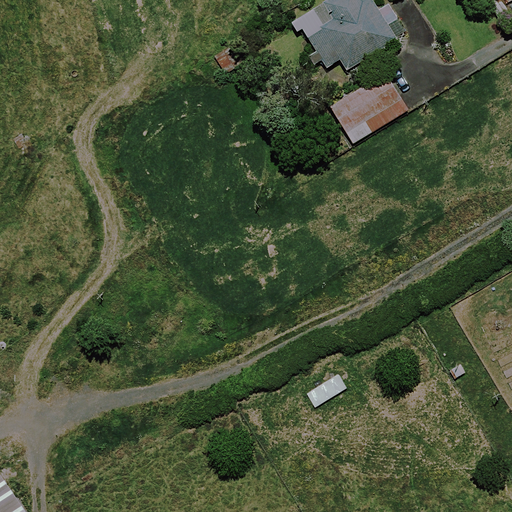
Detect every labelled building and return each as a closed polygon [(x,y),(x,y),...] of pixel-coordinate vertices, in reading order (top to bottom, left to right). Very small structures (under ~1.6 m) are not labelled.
[(332,0),(292,26),(298,36),(303,33),(316,53),(308,58),(319,76),(340,62),(349,76),(408,38),(388,6),(379,12),(371,0),(367,0),(363,3),(361,0),(332,0)] [(409,112),(389,76),(331,109),(352,146),(409,112)] [(191,307),(179,300),(174,308),(164,302),(148,329),(158,335),(146,355),(160,362),(191,307)] [(135,414),(144,435),(162,427),(153,406),(135,414)] [(144,446),(127,416),(46,460),(63,490),(144,446)] [(0,511),(26,511),(0,472),(0,511)]
